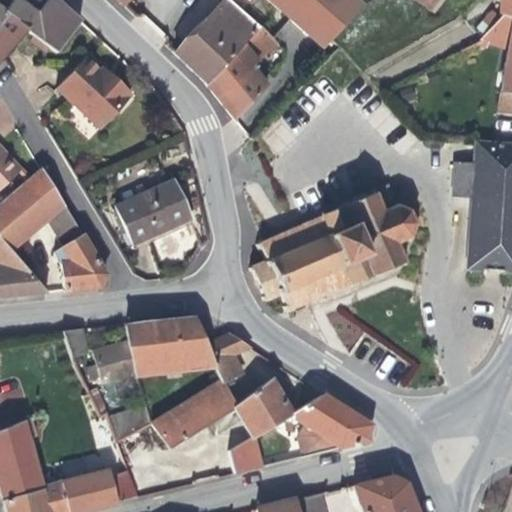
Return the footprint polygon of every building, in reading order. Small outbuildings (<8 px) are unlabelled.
[(69,9),(59,0),(47,0),(35,15),(18,0),(12,0),(3,11),(0,9),(0,23),(7,15),(25,29),(52,52),(81,20),(69,9)] [(115,0),(134,18),(141,10),(130,0),(115,0)] [(227,0),(226,0),(173,56),(204,85),(260,30),(227,0)] [(357,0),(266,0),(324,50),(333,41),(366,7),(357,0)] [(442,0),(416,0),(435,12),(442,0)] [(511,0),(497,0),(497,15),(511,20),(511,0)] [(0,56),(25,29),(7,15),(0,23),(0,56)] [(511,20),(497,15),(476,42),(481,45),(484,41),(503,48),(498,114),(511,114),(511,20)] [(260,30),(204,85),(213,92),(227,110),(234,119),(267,86),(252,71),(277,46),(260,30)] [(106,83),(95,73),(81,60),(54,89),(96,130),(128,96),(110,78),(106,83)] [(435,67),(421,74),(425,87),(440,79),(435,67)] [(100,68),(95,73),(106,83),(110,78),(106,74),(100,68)] [(301,108),(263,140),(287,170),(325,139),(301,108)] [(466,270),(511,273),(511,146),(475,144),(473,165),(453,163),(451,198),(470,199),(466,270)] [(0,148),(0,188),(20,168),(0,148)] [(104,276),(38,169),(0,202),(0,243),(7,252),(14,260),(18,260),(19,259),(21,256),(21,254),(13,246),(44,219),(63,247),(61,249),(69,261),(69,265),(59,265),(64,291),(83,289),(98,288),(104,276)] [(172,180),(114,206),(131,246),(189,221),(180,201),(172,180)] [(414,242),(414,237),(415,228),(412,220),(416,219),(413,215),(411,218),(408,214),(405,209),(399,204),(402,199),(397,197),(395,202),(391,199),(384,197),(376,196),(377,192),(374,190),(372,196),(346,207),(345,205),(340,207),(341,210),(325,216),(324,214),(319,216),(320,219),(296,229),(295,226),(289,229),(290,231),(262,243),(261,240),(256,241),(257,245),(256,245),(257,250),(260,250),(265,263),(254,268),(253,265),(249,267),(250,269),(248,270),(251,276),(253,275),(262,296),(260,297),(265,304),(266,305),(270,302),(269,300),(280,295),(285,307),(282,308),(284,313),(287,312),(288,315),(292,314),(292,311),(318,299),(320,302),(325,299),(324,297),(348,286),(349,289),(355,287),(354,284),(370,277),(371,280),(376,278),(375,275),(397,265),(400,269),(404,265),(401,263),(409,254),(411,248),(416,248),(418,244),(414,242)] [(14,260),(7,252),(0,257),(0,282),(12,298),(43,294),(14,260)] [(0,299),(12,298),(0,282),(0,299)] [(344,305),(326,316),(345,346),(362,336),(344,305)] [(168,321),(124,326),(127,347),(133,370),(212,362),(205,346),(191,318),(168,321)] [(77,332),(59,334),(69,355),(82,352),(77,332)] [(205,346),(212,362),(223,386),(228,384),(226,380),(237,375),(229,359),(248,349),(225,335),(205,346)] [(132,376),(124,346),(107,350),(91,354),(100,384),(132,376)] [(235,410),(248,440),(277,423),(289,415),(279,399),(269,381),(231,402),(235,410)] [(92,390),(85,393),(94,412),(101,408),(92,390)] [(162,448),(235,410),(231,402),(224,390),(153,429),(162,448)] [(331,443),(338,448),(366,442),(369,427),(346,413),(321,397),(289,415),(309,429),(331,443)] [(114,443),(117,442),(149,421),(143,402),(106,416),(114,443)] [(28,417),(0,429),(0,495),(4,511),(66,511),(59,483),(39,487),(24,435),(32,432),(28,417)] [(277,423),(248,440),(252,449),(283,432),(277,423)] [(325,450),(331,443),(309,429),(304,436),(325,450)] [(226,453),(231,474),(258,468),(252,449),(248,440),(226,453)] [(109,478),(116,503),(135,498),(127,473),(109,478)] [(391,477),(350,487),(359,511),(414,511),(406,486),(391,477)] [(323,511),(319,494),(292,501),(295,511),(323,511)] [(272,506),(254,511),(295,511),(292,501),(272,506)]
